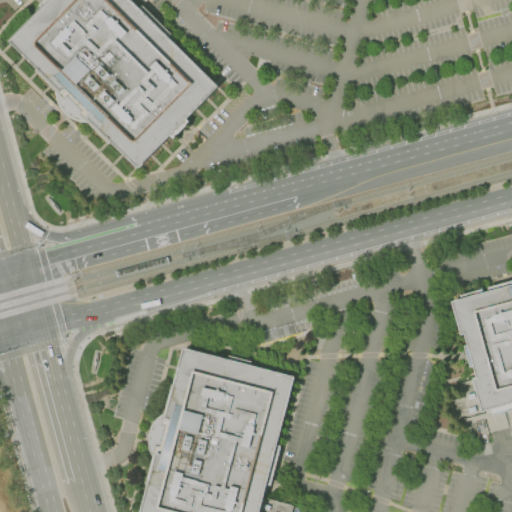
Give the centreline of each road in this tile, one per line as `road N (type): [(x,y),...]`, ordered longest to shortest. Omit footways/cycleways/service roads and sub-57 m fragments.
road 1 (primary): [(42,326),(511,199)]
road 2 (primary): [(309,183),(92,248)]
road 3 (primary): [(511,127),(357,170)]
road 4 (primary): [(17,388),(51,511)]
